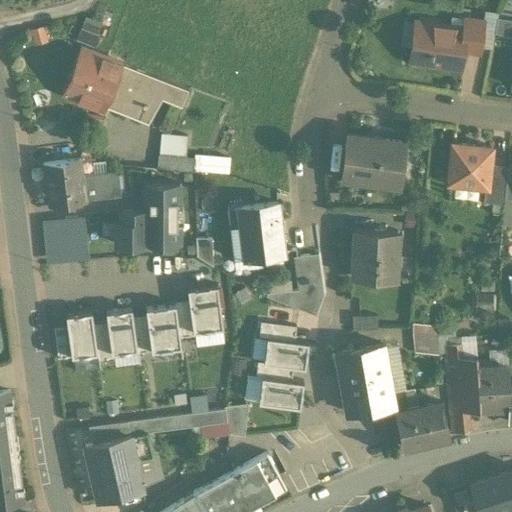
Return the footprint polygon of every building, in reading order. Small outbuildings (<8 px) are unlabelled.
[(82,14),(78,37),(98,40),(101,17),(82,14)] [(511,17),(496,15),(493,31),(511,34),(511,17)] [(482,20),(464,17),(463,27),(464,27),(461,47),(477,50),(482,20)] [(463,27),(420,20),(417,39),(411,43),(409,58),(412,58),(415,62),(424,63),(427,60),(458,65),(461,47),(464,27),(463,27)] [(119,61),(81,46),(63,91),(101,108),(102,104),(119,61)] [(187,87),(119,61),(102,104),(140,119),(150,93),(180,104),(187,87)] [(405,139),(346,131),(340,176),(341,176),(342,172),(374,174),(374,178),(397,180),(397,183),(400,183),(405,139)] [(489,144),(451,140),(447,178),(484,183),(485,183),(487,164),(489,144)] [(197,149),(195,167),(229,171),(232,153),(197,149)] [(186,156),(158,154),(157,165),(185,168),(186,156)] [(117,169),(80,174),(78,157),(42,161),(48,202),(120,193),(117,169)] [(511,161),(507,161),(506,166),(503,196),(511,197),(511,161)] [(506,166),(487,164),(485,183),(484,183),(482,200),(502,202),(503,196),(506,166)] [(179,182),(144,182),(144,208),(120,208),(120,220),(115,220),(115,242),(146,242),(146,239),(178,239),(178,222),(176,222),(176,199),(179,199),(179,182)] [(276,200),(226,206),(232,257),(282,251),(276,200)] [(84,214),(42,219),(46,261),(88,257),(84,214)] [(395,230),(359,229),(358,258),(352,257),(352,277),(393,278),(395,230)] [(211,263),(210,235),(195,236),(196,253),(211,263)] [(317,251),(295,254),(299,287),(287,289),(289,304),(315,313),(322,292),(317,251)] [(216,283),(186,287),(188,298),(192,329),(193,329),(222,325),(216,283)] [(174,299),(175,302),(179,335),(194,333),(193,329),(192,329),(188,298),(174,299)] [(175,302),(145,307),(146,313),(151,349),(181,345),(179,335),(175,302)] [(130,307),(105,310),(106,320),(111,351),(112,351),(136,348),(132,315),(130,307)] [(90,310),(65,313),(67,324),(71,354),(96,351),(92,322),(90,310)] [(146,313),(132,315),(136,348),(137,351),(151,349),(146,313)] [(375,313),(353,314),(354,328),(376,327),(375,313)] [(106,320),(92,322),(96,351),(97,358),(113,356),(112,351),(111,351),(106,320)] [(71,354),(67,324),(53,326),(57,357),(71,354)] [(307,341),(266,336),(263,360),(304,366),(307,341)] [(462,342),(444,344),(445,353),(453,431),(469,429),(468,406),(478,406),(475,359),(475,354),(462,354),(462,342)] [(382,343),(335,351),(346,412),(393,404),(382,343)] [(444,344),(436,345),(438,354),(445,353),(444,344)] [(507,363),(491,363),(491,358),(475,359),(478,406),(508,406),(507,385),(508,385),(507,363)] [(302,380),(262,375),(258,399),(299,404),(302,380)] [(7,390),(0,390),(0,502),(21,499),(7,390)] [(407,390),(393,392),(396,407),(394,407),(395,412),(410,408),(407,390)] [(246,402),(224,405),(225,419),(227,432),(242,434),(244,422),(246,402)] [(442,402),(410,408),(395,412),(403,447),(450,437),(442,402)] [(224,405),(97,423),(87,425),(92,442),(128,433),(134,456),(150,453),(146,431),(225,419),(224,405)] [(92,442),(84,444),(96,497),(141,486),(134,456),(128,433),(92,442)] [(192,489),(157,511),(235,511),(284,485),(265,450),(192,489)] [(511,466),(469,481),(467,481),(477,511),(489,511),(511,504),(511,466)]
